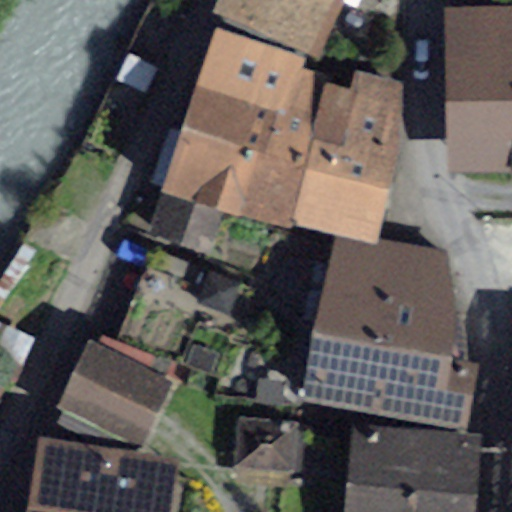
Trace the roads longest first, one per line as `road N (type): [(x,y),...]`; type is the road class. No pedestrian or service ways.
road 1 (unclassified): [(430,0),(433,185),(485,310),(510,511)]
road 2 (residential): [(206,0),(0,449)]
